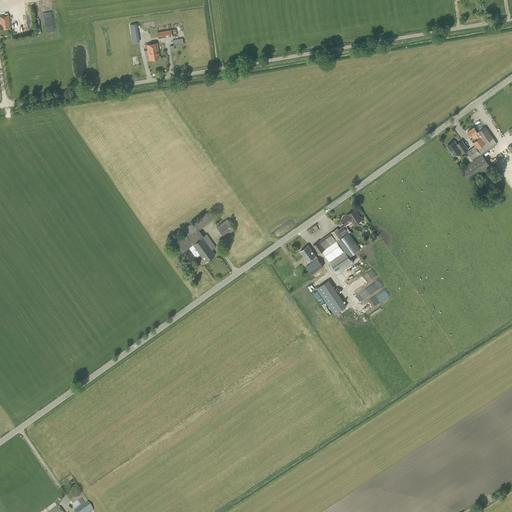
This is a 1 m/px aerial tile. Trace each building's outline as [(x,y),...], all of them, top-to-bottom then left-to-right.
[(9,28),(8,22),(9,22),(8,16),(0,16),(0,21),(0,23),(1,23),(2,29),(10,28),(9,28)] [(158,39),(172,36),(177,35),(176,29),(157,32),(158,39)] [(171,50),(174,50),(174,45),(183,44),(182,38),(173,40),(173,45),(170,46),(171,50)] [(150,52),(158,51),(157,43),(147,45),(148,51),(149,51),(150,52)] [(149,51),(148,51),(148,53),(149,53),(150,59),(159,58),(158,51),(150,52),(149,51)] [(478,132),(474,127),(467,131),(471,136),(474,134),(478,139),(473,143),(475,147),(467,153),(469,155),(467,156),(471,162),(462,169),(470,181),(490,167),(481,153),(496,143),(485,127),(478,132)] [(458,146),(454,140),(447,146),(453,156),(461,150),(462,153),(468,149),(463,142),(458,146)] [(354,224),(361,219),(355,210),(345,217),(342,219),(346,225),(352,221),(354,224)] [(203,236),(197,228),(211,218),(207,212),(186,227),(188,230),(185,233),(186,234),(172,243),(187,264),(200,254),(205,262),(215,254),(211,249),(215,247),(206,234),(203,236)] [(223,237),(235,229),(227,219),(216,227),(223,237)] [(337,228),(331,232),(338,242),(349,257),(360,249),(349,233),(344,226),(338,229),(337,228)] [(314,247),(318,253),(324,249),(327,254),(339,245),(331,234),(314,247)] [(312,274),(323,266),(308,245),(301,251),(310,264),(307,266),(312,274)] [(331,264),(328,266),(332,272),(335,270),(336,273),(351,262),(343,252),(329,262),(331,264)] [(334,314),(346,306),(328,280),(316,289),(334,314)] [(74,511),(90,511),(93,510),(87,502),(74,511)]
